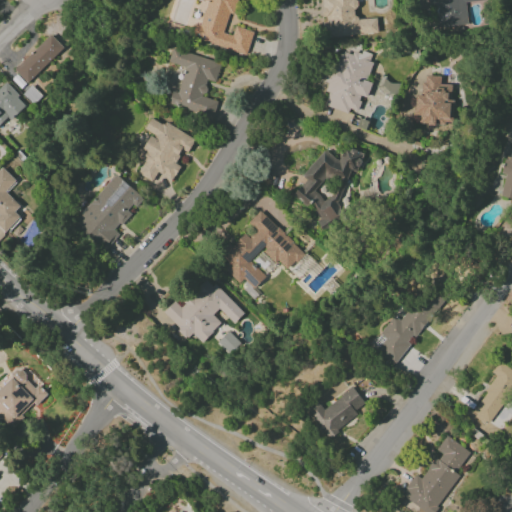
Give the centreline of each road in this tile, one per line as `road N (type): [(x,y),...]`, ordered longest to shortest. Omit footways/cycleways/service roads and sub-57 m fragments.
road 1 (residential): [(61,335),(184,213),(266,93),(283,53),(285,0)]
road 2 (residential): [(331,511),(511,271)]
road 3 (primary): [(185,440),(61,335)]
road 4 (residential): [(119,387),(23,511)]
road 5 (primary): [(290,511),(185,440)]
